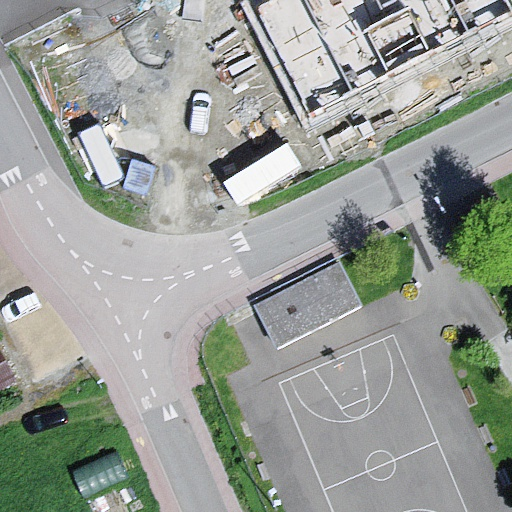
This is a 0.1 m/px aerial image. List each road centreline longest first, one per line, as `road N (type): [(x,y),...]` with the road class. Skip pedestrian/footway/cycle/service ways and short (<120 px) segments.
road 1 (residential): [(511,124),(243,255),(127,299)]
road 2 (residential): [(127,299),(134,341),(203,511)]
road 3 (residential): [(127,299),(68,245),(0,128)]
